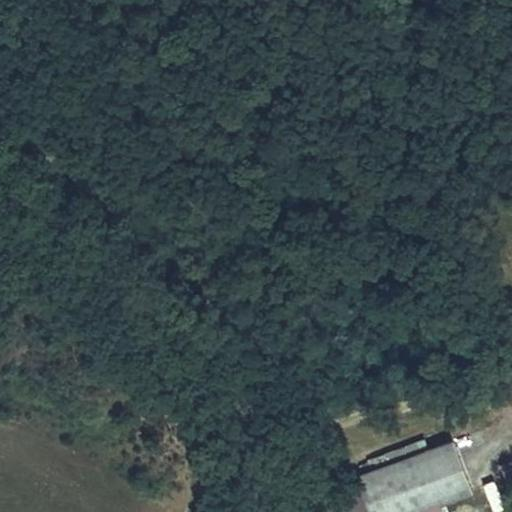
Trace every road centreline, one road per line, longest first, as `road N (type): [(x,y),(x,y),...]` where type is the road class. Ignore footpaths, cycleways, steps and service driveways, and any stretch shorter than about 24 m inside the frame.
road 1 (track): [(19,0),(239,138),(503,352)]
road 2 (track): [(511,348),(338,418),(241,511)]
